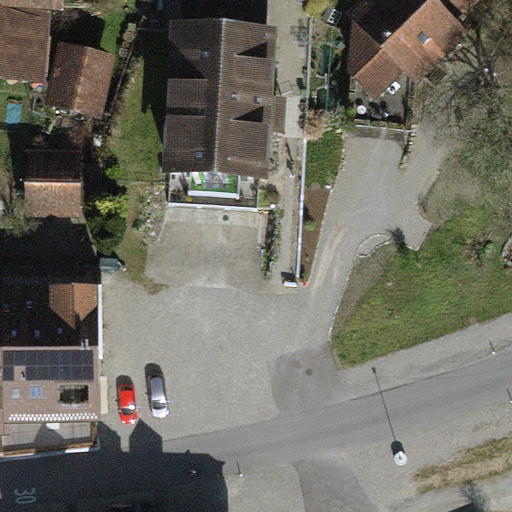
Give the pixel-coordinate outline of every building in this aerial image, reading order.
[(0,0),(0,70),(48,74),(48,59),(39,58),(42,0),(0,0)] [(378,0),(359,20),(350,120),(411,126),(416,77),(456,36),(448,27),(474,0),(378,0)] [(189,31),(179,30),(171,170),(261,175),(263,134),(269,134),(271,95),(266,95),(269,35),(260,34),(261,9),(191,5),(189,31)] [(97,96),(61,87),(56,106),(92,115),(97,96)] [(103,163),(29,164),(29,206),(99,205),(103,163)] [(0,412),(96,410),(93,275),(58,276),(58,294),(0,294),(0,412)]
